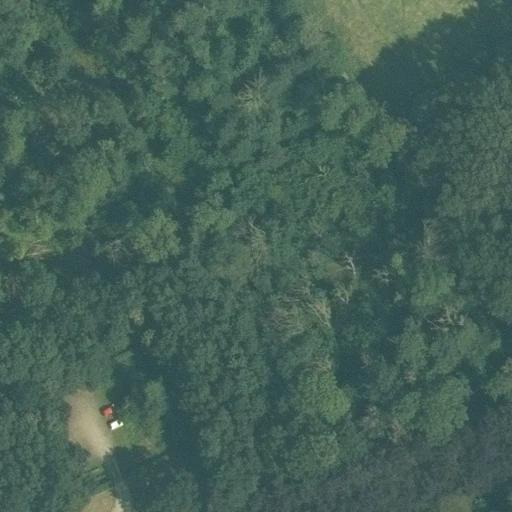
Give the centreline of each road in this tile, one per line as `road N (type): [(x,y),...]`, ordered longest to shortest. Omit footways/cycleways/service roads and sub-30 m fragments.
road 1 (unclassified): [(511,442),(309,511)]
road 2 (track): [(511,186),(452,150),(417,97)]
